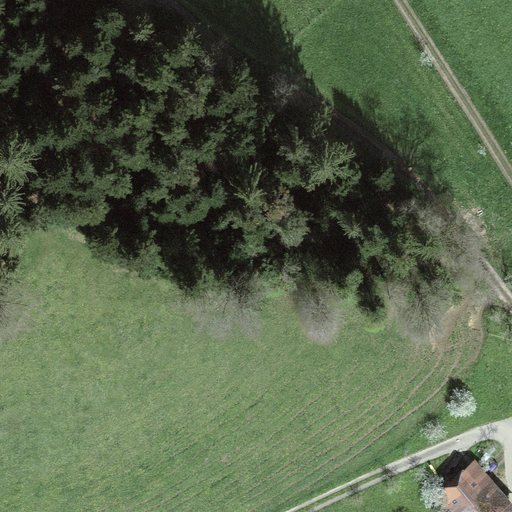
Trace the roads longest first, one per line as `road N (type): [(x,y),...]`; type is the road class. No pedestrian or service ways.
road 1 (track): [(172,0),(393,167),(511,307)]
road 2 (track): [(511,427),(400,466),(307,511)]
road 3 (track): [(399,0),(511,174)]
